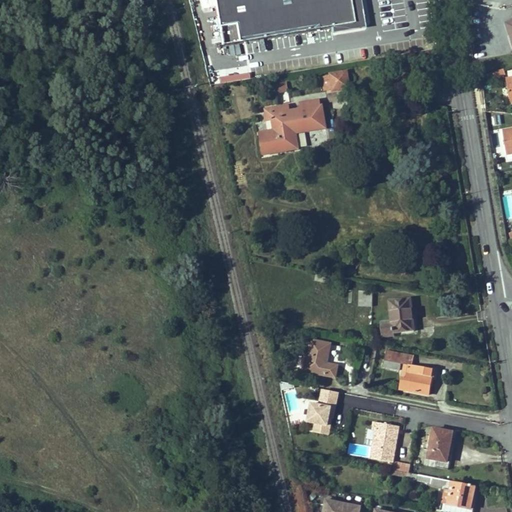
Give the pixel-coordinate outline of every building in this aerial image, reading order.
[(367,27),(362,0),(215,0),(223,45),(325,31),(367,27)] [(493,79),(505,75),(504,70),(491,74),(493,79)] [(349,87),(346,72),(331,74),(331,76),(323,77),(325,89),(333,87),(333,90),(349,87)] [(288,91),(286,83),(275,85),(276,93),(288,91)] [(325,128),(322,107),(321,107),(320,101),(298,105),(299,110),(289,112),(282,113),(280,107),(271,109),(272,115),(266,116),(267,120),(273,119),(274,131),(276,138),(262,140),(265,154),(298,149),(295,132),(325,128)] [(511,126),(502,128),(507,155),(511,153),(511,126)] [(276,138),(274,131),(261,133),(262,140),(276,138)] [(372,291),(359,291),(358,306),(371,307),(372,291)] [(412,326),(410,299),(389,301),(391,321),(380,323),(382,336),(393,335),(392,332),(405,331),(404,327),(412,326)] [(330,345),(312,341),(306,371),(335,377),(337,366),(326,364),(330,345)] [(402,356),(387,353),(385,361),(386,361),(385,367),(399,369),(402,356)] [(428,395),(434,369),(405,364),(404,369),(409,370),(408,373),(413,374),(411,381),(407,380),(404,379),(401,390),(428,395)] [(331,435),(339,400),(321,396),(320,402),(312,401),(309,422),(314,423),(312,432),(331,435)] [(400,426),(373,421),(371,427),(376,428),(371,458),(395,461),(400,426)] [(447,462),(452,432),(434,429),(433,435),(430,451),(429,458),(436,460),(447,462)] [(430,451),(433,435),(427,434),(424,450),(430,451)] [(446,469),(447,462),(436,460),(435,467),(446,469)] [(409,472),(410,465),(398,463),(397,470),(409,472)] [(470,511),(475,486),(436,478),(409,472),(397,470),(394,470),(393,475),(407,478),(407,479),(431,483),(431,485),(442,487),(442,489),(444,489),(450,491),(448,505),(442,504),(440,511),(470,511)] [(448,505),(450,491),(444,489),(442,504),(448,505)] [(362,511),(364,505),(327,498),(324,511),(362,511)]
